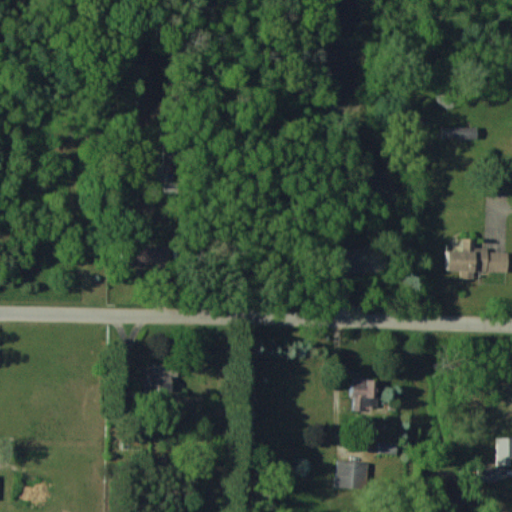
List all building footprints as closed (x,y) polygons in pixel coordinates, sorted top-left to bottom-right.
[(476,138),(475,126),(440,126),(440,138),(476,138)] [(445,249),(444,269),(460,270),(460,277),(473,278),(473,270),(507,271),(508,249),(473,249),(473,238),(461,238),(461,249),(445,249)] [(163,264),(162,244),(124,245),(125,265),(163,264)] [(337,270),(379,271),(379,248),(338,248),(337,270)] [(169,391),(170,364),(153,363),(153,373),(146,373),(146,391),(169,391)] [(376,378),(350,377),(350,397),(353,397),(353,410),(362,410),(363,406),(375,406),(376,378)] [(496,464),(509,465),(509,456),(511,456),(511,436),(496,436),(496,464)] [(334,486),(365,487),(366,461),(335,460),(334,486)] [(492,481),(492,467),(477,466),(476,481),(492,481)]
